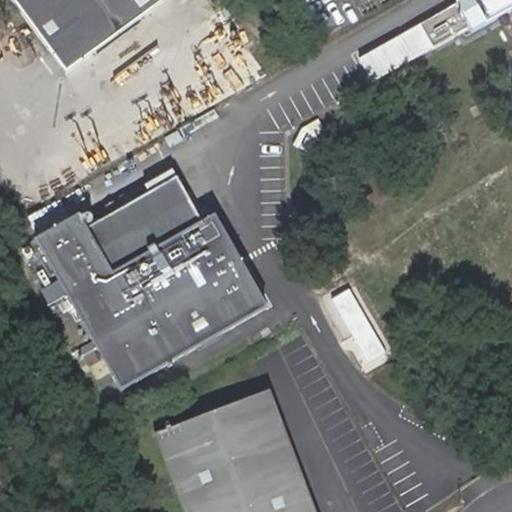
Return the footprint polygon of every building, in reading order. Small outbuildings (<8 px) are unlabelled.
[(15,0),(64,66),(154,0),(15,0)] [(511,0),(492,0),(503,20),(511,15),(511,0)] [(201,225),(176,183),(90,232),(115,275),(201,225)] [(52,291),(59,303),(75,294),(69,282),(52,291)] [(372,360),(390,351),(356,287),(338,296),(372,360)] [(315,511),(272,389),(157,431),(185,511),(315,511)]
